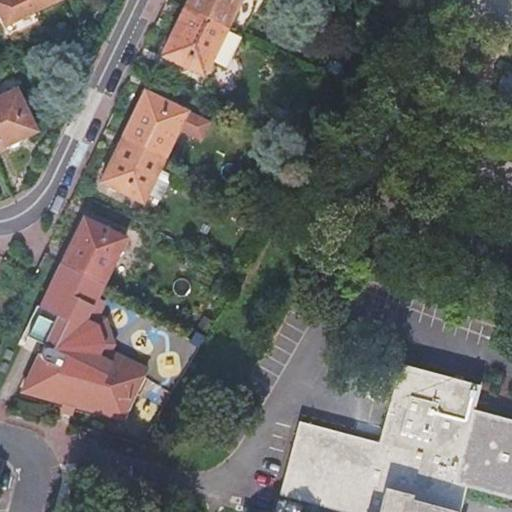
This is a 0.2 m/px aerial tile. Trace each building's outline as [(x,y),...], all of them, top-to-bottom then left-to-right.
[(57,0),(0,0),(0,14),(4,21),(12,17),(14,22),(23,17),(57,0)] [(189,0),(183,12),(224,32),(238,38),(256,0),(189,0)] [(224,32),(183,12),(161,57),(202,77),(208,65),(216,49),(229,56),(238,38),(224,32)] [(222,71),(229,56),(216,49),(208,65),(222,71)] [(0,96),(0,148),(35,133),(13,90),(0,96)] [(144,92),(123,137),(163,157),(177,129),(200,140),(208,123),(144,92)] [(163,157),(123,137),(101,183),(142,203),(146,194),(158,169),(163,157)] [(171,176),(158,169),(146,194),(159,201),(171,176)] [(61,264),(103,284),(123,240),(83,220),(61,264)] [(334,283),(341,259),(326,255),(319,279),(334,283)] [(95,299),(103,284),(61,264),(39,308),(57,317),(21,391),(60,409),(70,414),(114,436),(140,372),(97,351),(101,341),(96,325),(86,319),(95,299)] [(458,511),(466,484),(511,495),(511,416),(477,407),(481,388),(401,367),(380,444),(300,423),(280,500),(329,511),(458,511)]
